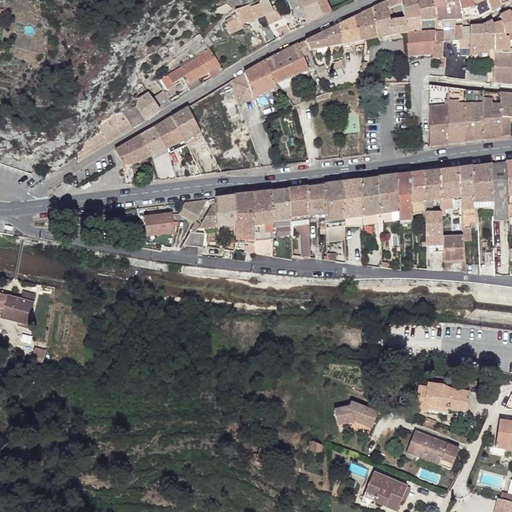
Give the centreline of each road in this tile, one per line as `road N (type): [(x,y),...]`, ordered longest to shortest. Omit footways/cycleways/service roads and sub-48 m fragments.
road 1 (residential): [(15,208),(37,232),(150,255),(511,285)]
road 2 (unclassified): [(369,0),(252,57),(52,179),(42,188),(42,206)]
road 3 (primary): [(419,159),(42,206)]
road 4 (residential): [(419,159),(418,78),(365,79)]
